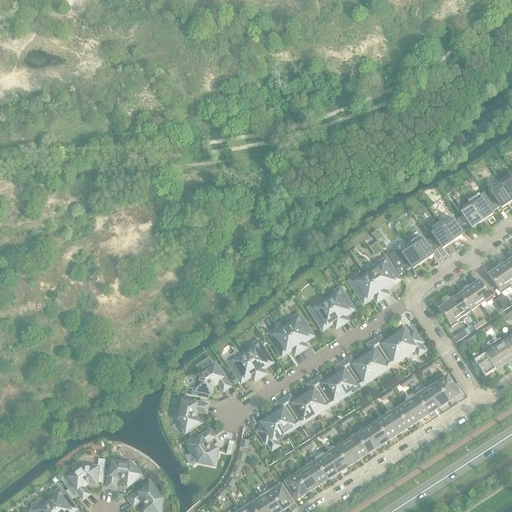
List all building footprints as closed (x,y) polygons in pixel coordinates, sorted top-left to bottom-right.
[(511,179),(511,178),(508,180),(506,177),(499,182),(511,200),(511,179)] [(511,200),(499,182),(491,187),(493,190),(490,192),(493,195),(488,199),(496,210),(500,207),(502,209),(507,205),(507,204),(511,200)] [(496,210),(488,199),(484,202),(481,198),(478,200),(477,197),(469,203),(482,221),(486,218),(487,219),(493,215),(491,213),(496,210)] [(482,221),(469,203),(462,208),(463,210),(460,212),(463,216),(458,219),(466,230),(471,227),(472,229),(478,225),(477,224),(482,221)] [(466,230),(458,219),(454,222),(452,218),(449,220),(447,218),(439,223),(452,241),(457,238),(457,239),(463,235),(462,233),(466,230)] [(452,241),(439,223),(432,228),(434,231),(431,233),(433,236),(429,239),(437,250),(441,247),(442,249),(448,245),(447,244),(452,241)] [(437,250),(429,239),(424,242),(422,239),(419,241),(417,238),(410,243),(422,262),(427,258),(428,259),(433,255),(432,254),(437,250)] [(422,262),(410,243),(402,248),(404,251),(399,254),(397,252),(388,258),(396,271),(399,275),(406,271),(411,268),(413,270),(418,266),(418,265),(422,262)] [(388,285),(398,278),(385,259),(375,266),(376,269),(367,274),(383,298),(388,295),(385,290),(389,287),(388,285)] [(511,283),(511,266),(509,261),(504,264),(503,262),(497,266),(498,268),(510,285),(511,283)] [(510,285),(498,268),(488,275),(501,294),(507,290),(506,288),(510,285)] [(383,298),(367,274),(357,281),(356,278),(350,282),(362,302),(367,298),(369,300),(373,297),(377,302),(383,298)] [(492,300),(479,281),(469,288),(481,305),(485,302),(486,304),(492,300)] [(481,305),(469,288),(468,286),(462,290),(464,292),(459,295),(470,312),(481,305)] [(340,289),(334,293),(335,295),(326,301),(342,325),(347,322),(344,317),(354,310),(340,289)] [(470,312),(459,295),(455,298),(453,296),(447,300),(449,302),(460,319),(470,312)] [(503,295),(498,299),(506,310),(511,307),(503,295)] [(501,314),(506,310),(498,299),(493,302),(501,314)] [(342,325),(326,301),(316,307),(315,305),(309,309),(321,328),(326,325),(328,327),(332,324),(336,329),(342,325)] [(460,319),(449,302),(439,309),(452,328),(457,324),(456,322),(460,319)] [(311,335),(299,315),(293,319),(294,322),(285,327),(301,352),(306,348),(303,343),(308,340),(306,338),(311,335)] [(301,352),(285,327),(276,334),(274,331),(268,335),(280,354),(286,351),(287,353),(292,350),(295,355),(301,352)] [(419,344),(421,343),(414,331),(408,335),(405,330),(393,337),(405,356),(415,350),(418,355),(424,352),(419,344)] [(455,344),(467,336),(464,330),(452,338),(455,344)] [(511,335),(510,333),(501,339),(511,356),(511,335)] [(405,356),(393,337),(383,343),(380,338),(375,342),(390,366),(405,356)] [(511,360),(511,356),(501,339),(491,345),(504,365),(507,363),(508,364),(511,362),(511,361),(511,360)] [(270,361),(258,342),(252,346),(253,348),(244,354),(260,378),(265,374),(262,369),(267,366),(265,364),(270,361)] [(390,366),(375,342),(369,346),(372,352),(362,358),(374,378),(391,367),(390,366)] [(504,365),(491,345),(482,351),(484,355),(495,371),(498,369),(498,371),(502,368),(501,367),(504,365)] [(260,378),(244,354),(235,360),(233,358),(227,362),(230,367),(226,370),(229,375),(234,372),(240,381),(245,378),(246,380),(251,377),(254,382),(260,378)] [(495,371),(484,355),(474,361),(485,378),(488,376),(489,377),(493,374),(492,373),(495,371)] [(374,378),(362,358),(354,364),(350,359),(345,362),(360,387),(374,378)] [(360,387),(345,362),(339,366),(342,371),(332,378),(344,397),(360,387)] [(229,387),(215,365),(198,376),(195,391),(211,394),(213,387),(213,386),(218,383),(223,391),(229,387)] [(344,397),(332,378),(323,383),(320,378),(315,382),(330,406),(344,397)] [(458,395),(448,378),(437,385),(448,402),(449,401),(450,402),(453,400),(453,398),(458,395)] [(330,406),(315,382),(309,386),(312,391),(302,397),(314,416),(330,406)] [(448,402),(437,385),(427,391),(438,408),(443,405),(445,405),(447,404),(447,402),(448,402)] [(438,408),(427,391),(417,398),(428,415),(428,414),(430,415),(433,413),(433,411),(438,408)] [(314,416),(302,397),(293,403),(289,397),(283,401),(299,425),(300,426),(314,416)] [(428,415),(417,398),(407,404),(418,421),(423,418),(424,418),(427,417),(427,415),(428,415)] [(196,417),(195,416),(196,411),(205,413),(207,406),(181,400),(177,420),(185,433),(200,424),(195,417),(196,417)] [(299,425),(283,401),(278,404),(281,409),(271,416),(283,436),(299,425)] [(418,421),(407,404),(397,411),(408,428),(408,427),(410,428),(413,426),(413,424),(418,421)] [(408,428),(397,411),(387,417),(398,434),(403,431),(404,431),(407,430),(407,428),(408,428)] [(283,436),(271,416),(260,423),(263,429),(258,432),(267,446),(283,436)] [(398,434),(387,417),(377,424),(388,441),(388,440),(390,441),(392,439),(393,437),(398,434)] [(388,441),(377,424),(367,430),(378,447),(382,444),(384,444),(387,443),(387,441),(388,441)] [(378,447),(367,430),(357,437),(368,454),(368,453),(370,454),(372,452),(373,450),(378,447)] [(217,450),(209,448),(210,448),(209,447),(206,443),(214,438),(210,432),(188,446),(199,463),(214,466),(217,450)] [(368,454),(357,437),(347,443),(358,460),(362,457),(364,457),(367,456),(367,454),(368,454)] [(247,448),(248,441),(241,440),(240,447),(247,448)] [(229,441),(226,455),(232,456),(235,442),(229,441)] [(358,460),(347,443),(336,450),(347,467),(348,466),(350,467),(352,465),(352,463),(358,460)] [(347,467),(336,450),(327,456),(337,473),(342,470),(344,470),(346,469),(347,467)] [(244,462),(246,455),(238,453),(236,460),(244,462)] [(337,473),(327,456),(316,463),(327,480),(328,480),(329,480),(332,478),(332,477),(337,473)] [(104,466),(103,474),(109,475),(108,487),(109,488),(115,488),(116,479),(122,480),(121,480),(122,480),(127,487),(140,476),(131,464),(111,461),(110,467),(104,466)] [(63,474),(58,477),(64,485),(69,491),(72,496),(73,497),(75,499),(80,496),(83,499),(88,495),(83,487),(87,484),(88,484),(96,485),(96,483),(102,483),(103,474),(104,466),(105,463),(99,462),(98,468),(83,466),(67,478),(63,474)] [(327,480),(316,463),(306,470),(317,487),(322,483),(324,484),(326,482),(327,480)] [(238,475),(241,469),(234,465),(231,472),(238,475)] [(317,487),(306,470),(296,476),(307,493),(308,493),(309,493),(312,491),(312,490),(317,487)] [(307,493),(296,476),(286,483),(297,500),(302,496),(304,497),(306,495),(306,493),(307,493)] [(231,488),(235,482),(229,477),(225,484),(231,488)] [(160,511),(162,500),(150,484),(129,500),(134,506),(141,500),(145,504),(144,505),(145,505),(143,511),(160,511)] [(292,504),(279,484),(269,491),(282,511),(282,510),(284,511),(287,509),(287,507),(292,504)] [(222,498),(227,493),(222,488),(217,493),(222,498)] [(69,511),(74,508),(60,490),(55,494),(56,496),(47,503),(54,511),(69,511)] [(282,511),(269,491),(259,497),(268,511),(280,511),(281,511),(282,511)] [(268,511),(259,497),(249,504),(254,511),(268,511)] [(54,511),(47,503),(38,510),(37,508),(31,511),(54,511)]
